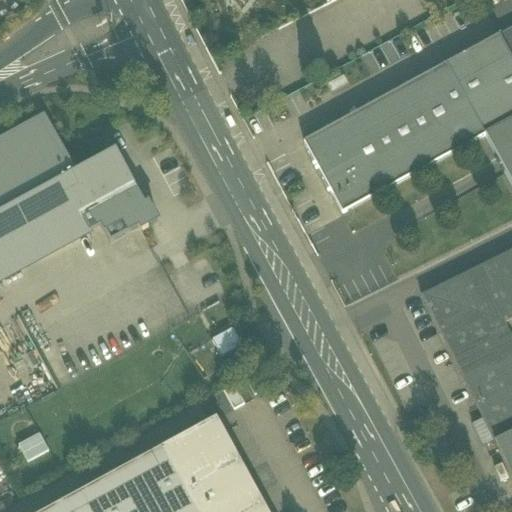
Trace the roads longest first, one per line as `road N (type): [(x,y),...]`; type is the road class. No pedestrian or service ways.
road 1 (tertiary): [(406,502),(152,29)]
road 2 (tertiary): [(0,94),(152,29)]
